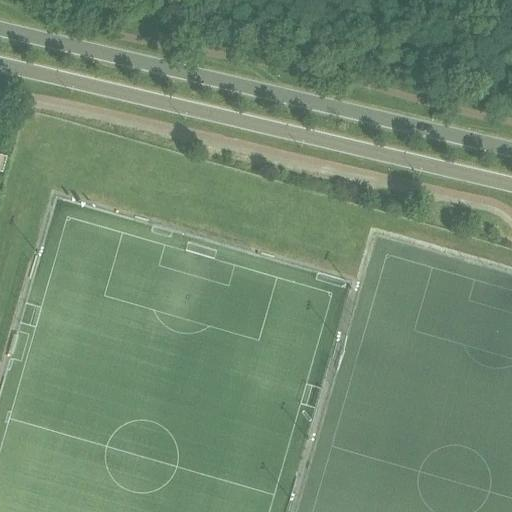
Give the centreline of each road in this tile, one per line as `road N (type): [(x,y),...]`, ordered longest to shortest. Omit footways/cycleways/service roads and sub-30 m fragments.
road 1 (secondary): [(0,67),(511,187)]
road 2 (secondary): [(511,151),(0,32)]
